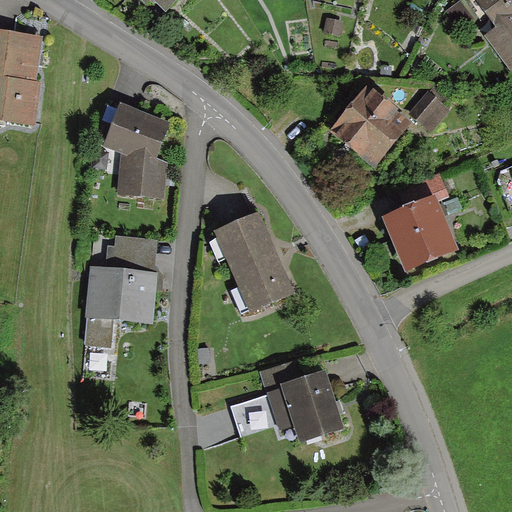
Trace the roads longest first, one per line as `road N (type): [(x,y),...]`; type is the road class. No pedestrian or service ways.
road 1 (residential): [(192,511),(180,335),(199,140),(213,108)]
road 2 (residential): [(213,108),(254,144),(306,212),(371,320)]
road 3 (residential): [(371,320),(439,492)]
road 4 (residential): [(68,9),(213,108)]
road 5 (residential): [(371,320),(511,254)]
